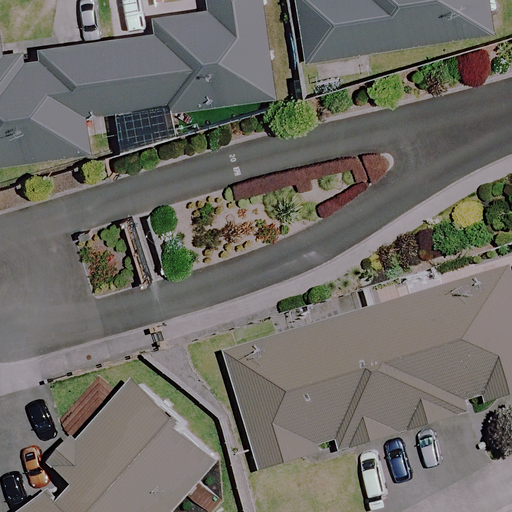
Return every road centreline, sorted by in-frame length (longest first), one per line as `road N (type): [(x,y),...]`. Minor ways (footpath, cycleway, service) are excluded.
road 1 (residential): [(466,131),(394,190),(221,280),(33,326)]
road 2 (residential): [(3,225),(329,134),(466,131)]
